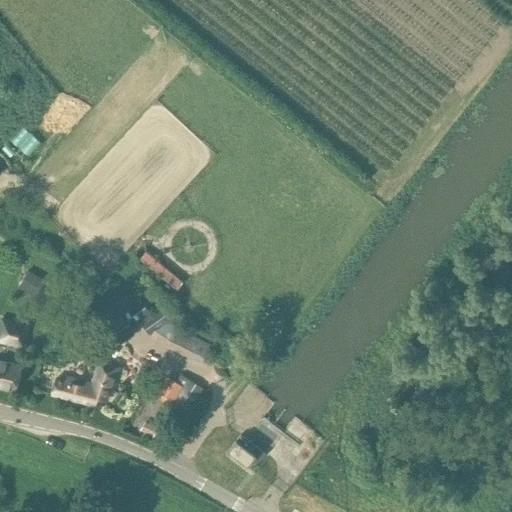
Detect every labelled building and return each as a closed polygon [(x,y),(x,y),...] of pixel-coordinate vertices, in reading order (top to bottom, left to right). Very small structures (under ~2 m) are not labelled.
[(183,282),(146,251),(139,259),(176,290),(183,282)] [(35,295),(44,278),(29,270),(20,287),(35,295)] [(100,354),(143,323),(151,335),(171,320),(161,307),(151,314),(134,292),(105,313),(82,329),(100,354)] [(8,348),(15,350),(16,344),(25,347),(31,325),(2,317),(0,324),(0,387),(14,391),(20,367),(4,362),(8,348)] [(178,328),(171,320),(151,335),(168,347),(199,363),(208,344),(178,328)] [(52,395),(95,406),(97,399),(105,402),(108,393),(112,394),(120,368),(99,361),(92,385),(79,381),(78,386),(55,380),(52,395)] [(169,404),(185,414),(195,398),(196,399),(203,389),(180,375),(175,383),(174,385),(179,388),(169,404)] [(174,385),(175,383),(166,378),(154,395),(169,404),(179,388),(174,385)] [(144,422),(140,430),(153,436),(156,428),(144,422)] [(248,466),(251,469),(265,454),(241,435),(228,453),(247,466),(248,466)]
